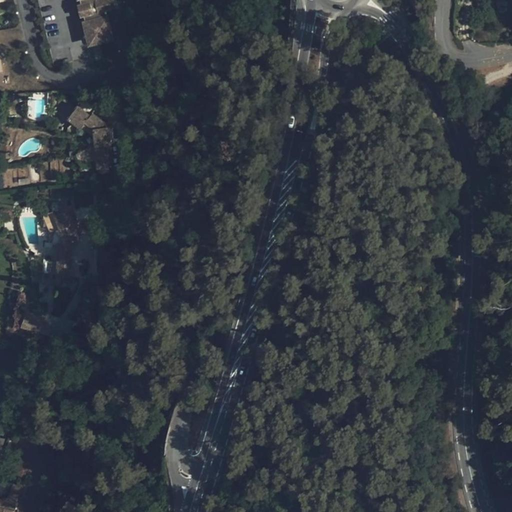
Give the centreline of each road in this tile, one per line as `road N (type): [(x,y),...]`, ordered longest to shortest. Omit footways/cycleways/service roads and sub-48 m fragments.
road 1 (residential): [(392,25),(347,67),(348,235),(367,511)]
road 2 (primary): [(314,0),(265,230),(197,470)]
road 3 (residential): [(134,0),(171,112),(198,369),(176,446)]
road 4 (primary): [(229,428),(310,134),(326,34),(342,9)]
road 5 (secondary): [(462,147),(471,237),(464,421),(481,511)]
road 6 (secondary): [(392,25),(462,147)]
